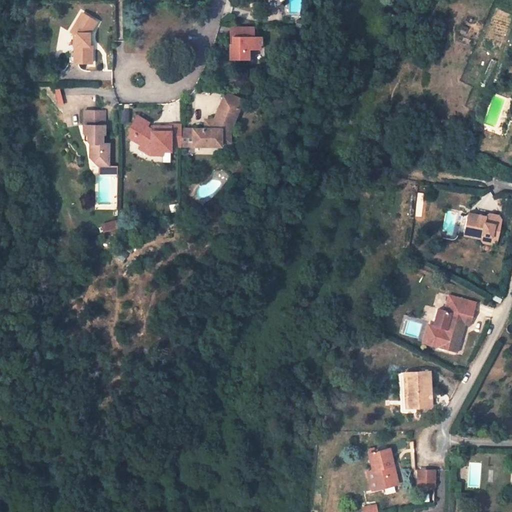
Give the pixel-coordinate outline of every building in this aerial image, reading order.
[(74,34),(73,46),(69,46),(69,63),(91,63),(92,46),(88,46),(88,34),(96,21),(82,13),(71,32),(74,34)] [(253,27),(230,26),(230,37),(232,37),(232,39),(233,41),(231,43),(229,43),(229,58),(240,59),(240,52),(246,51),(249,49),(258,48),(258,37),(253,36),(253,27)] [(221,100),(238,108),(242,98),(225,91),(221,100)] [(209,119),(209,129),(204,129),(194,129),(193,145),(220,145),(221,141),(228,141),(228,130),(238,108),(221,100),(212,119),(209,119)] [(82,108),(82,133),(86,134),(86,140),(89,143),(88,157),(97,164),(108,165),(108,142),(106,142),(105,133),(108,133),(109,109),(82,108)] [(139,140),(149,149),(161,149),(161,145),(168,144),(180,145),(181,129),(181,125),(171,124),(171,126),(171,131),(153,130),(153,129),(148,124),(151,121),(142,111),(131,123),(134,126),(130,130),(139,140)] [(193,145),(194,129),(181,129),(180,145),(193,145)] [(147,153),(160,154),(161,149),(149,149),(139,140),(136,142),(147,153)] [(498,230),(499,222),(496,217),(487,215),(482,219),(466,216),(466,219),(461,218),(458,237),(478,241),(480,245),(491,247),(495,243),(496,236),(498,230)] [(101,225),(103,232),(117,228),(115,221),(101,225)] [(473,304),(445,297),(441,313),(435,311),(431,329),(435,330),(431,349),(456,354),(462,326),(467,327),(473,304)] [(431,329),(425,327),(420,346),(431,349),(435,330),(431,329)] [(430,406),(429,372),(408,373),(409,396),(405,396),(405,407),(430,406)] [(397,484),(389,449),(368,454),(372,470),(375,469),(380,488),(397,484)] [(435,484),(436,468),(417,467),(417,484),(435,484)] [(361,504),(362,511),(377,511),(376,502),(361,504)]
